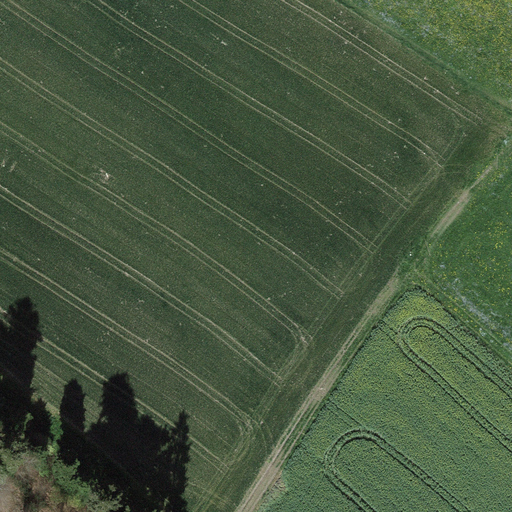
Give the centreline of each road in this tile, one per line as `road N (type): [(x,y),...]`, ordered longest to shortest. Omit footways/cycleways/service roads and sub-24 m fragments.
road 1 (track): [(244,511),(409,268)]
road 2 (track): [(409,268),(511,142)]
road 3 (track): [(511,361),(409,268)]
